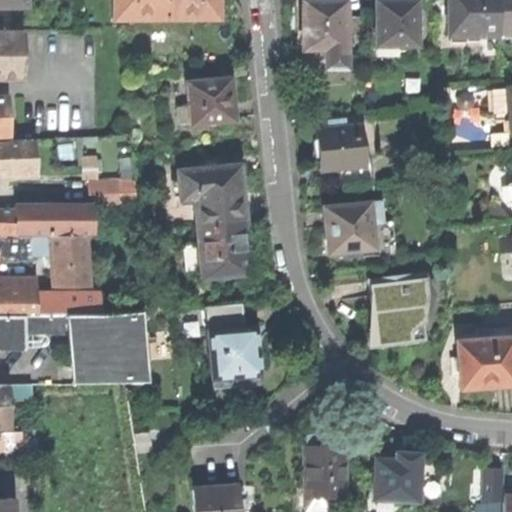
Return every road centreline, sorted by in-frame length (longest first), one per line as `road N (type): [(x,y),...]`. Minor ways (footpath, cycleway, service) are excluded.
road 1 (residential): [(266,0),(288,259),(309,322),(338,367)]
road 2 (residential): [(338,367),(407,413),(511,432)]
road 3 (residential): [(338,367),(235,450),(200,452)]
